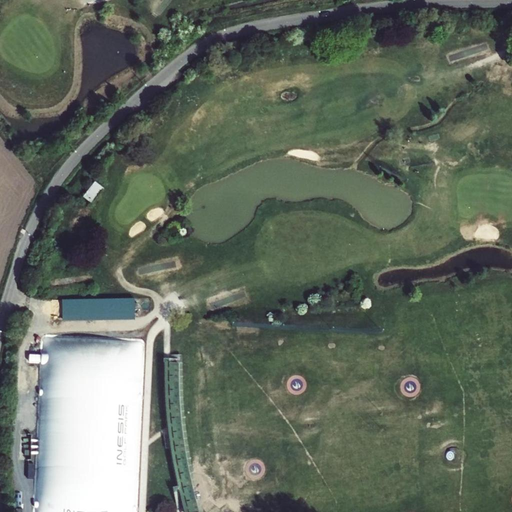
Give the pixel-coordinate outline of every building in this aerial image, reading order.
[(92,204),(103,190),(93,182),(82,196),(92,204)] [(134,296),(61,298),(62,320),(134,318),(134,296)] [(41,335),(32,511),(134,511),(143,340),(41,335)] [(183,511),(198,511),(188,467),(183,440),(179,399),(178,364),(164,363),(165,399),(166,419),(173,467),(178,491),(183,511)] [(447,457),(457,464),(464,455),(453,448),(447,457)]
